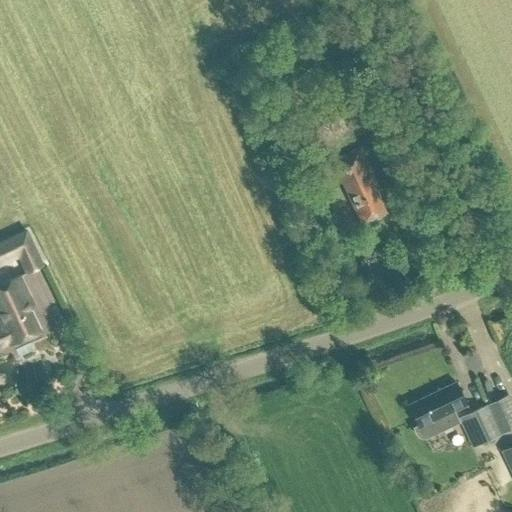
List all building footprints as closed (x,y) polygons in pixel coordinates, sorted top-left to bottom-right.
[(372,128),(360,105),(344,113),(356,136),(372,128)] [(361,223),(385,212),(376,193),(380,191),(360,149),(332,162),(361,223)] [(0,242),(0,265),(18,256),(27,274),(43,266),(25,230),(0,242)] [(0,345),(9,342),(10,345),(40,331),(25,299),(30,297),(19,274),(0,282),(0,323),(2,327),(0,327),(0,345)] [(466,404),(455,382),(408,404),(418,427),(413,430),(417,436),(420,439),(425,439),(432,435),(434,431),(434,426),(431,421),(466,404)] [(511,397),(510,393),(457,418),(471,448),(511,428),(511,397)] [(511,446),(503,451),(501,452),(511,474),(511,446)]
